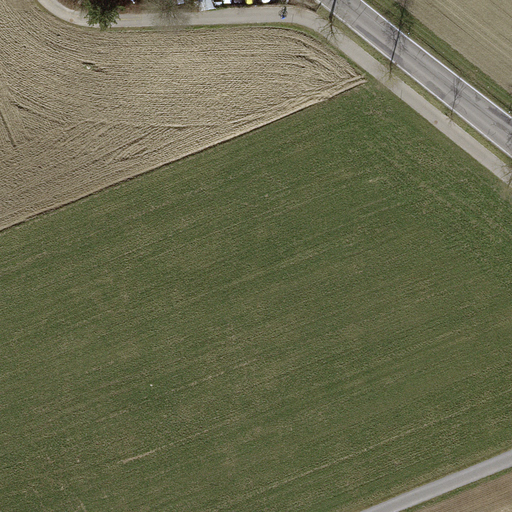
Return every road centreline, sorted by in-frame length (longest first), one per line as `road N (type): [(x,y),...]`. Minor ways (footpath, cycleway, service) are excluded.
road 1 (secondary): [(511,137),(338,0)]
road 2 (track): [(383,511),(511,460)]
